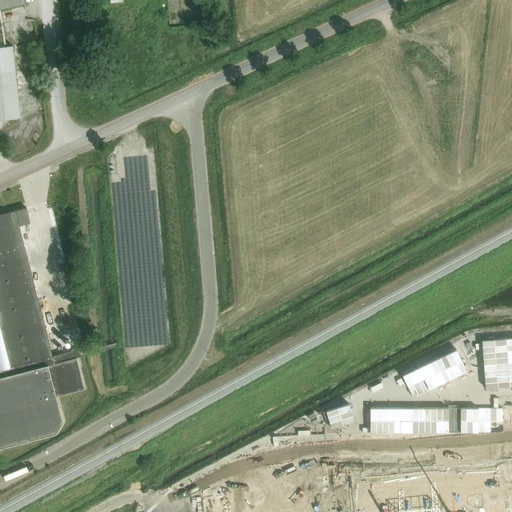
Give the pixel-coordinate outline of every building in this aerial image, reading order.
[(0,0),(0,9),(24,5),(23,0),(0,0)] [(0,120),(20,118),(12,46),(0,46),(0,120)] [(0,447),(56,433),(63,422),(56,396),(84,388),(78,366),(76,357),(66,360),(64,353),(53,356),(45,327),(33,279),(19,225),(30,223),(26,207),(6,212),(5,209),(2,210),(3,213),(0,213),(0,447)] [(52,247),(62,245),(59,227),(49,228),(52,247)] [(511,511),(511,469),(511,462),(346,477),(348,511),(511,511)]
